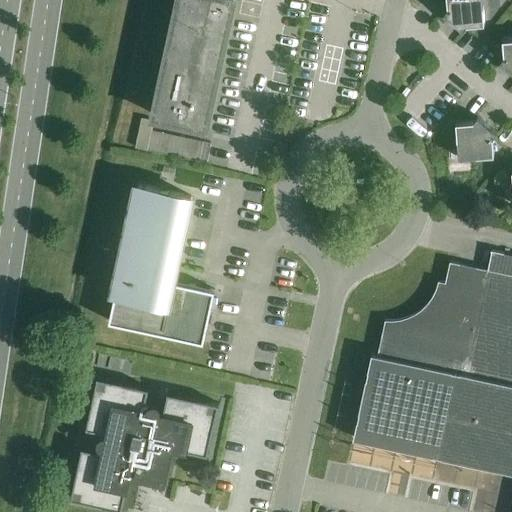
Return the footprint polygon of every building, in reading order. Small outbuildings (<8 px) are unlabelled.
[(178,0),(154,116),(176,121),(179,125),(184,122),(206,127),(233,0),(178,0)] [(446,0),(447,9),(443,14),(463,31),(467,25),(484,24),(482,0),(446,0)] [(504,57),(499,62),(511,72),(511,38),(502,40),(504,57)] [(493,138),(497,133),(477,116),(473,121),(456,123),(459,158),(494,155),(493,138)] [(177,276),(178,275),(179,274),(179,273),(179,272),(179,271),(179,270),(179,269),(178,268),(177,268),(176,267),(191,196),(139,185),(109,322),(204,342),(215,290),(173,281),(174,277),(176,276),(177,276)] [(455,372),(437,457),(511,472),(511,511),(511,254),(492,250),(488,270),(466,374),(455,372)] [(358,440),(437,457),(455,372),(466,374),(488,270),(450,261),(445,282),(438,280),(437,285),(436,288),(435,290),(433,294),(432,297),(431,299),(428,303),(424,306),(422,308),(418,311),(416,313),(414,314),(412,315),(410,316),(405,318),(400,319),(395,320),(390,320),(385,320),(378,355),(372,353),(353,439),(358,440)] [(100,445),(101,446),(102,447),(104,448),(103,452),(82,447),(71,499),(119,509),(122,510),(130,474),(143,477),(165,482),(172,447),(208,455),(219,403),(168,392),(163,413),(159,413),(159,411),(159,410),(159,409),(158,408),(158,407),(157,406),(156,406),(154,405),(153,405),(152,406),(151,406),(150,407),(149,408),(148,409),(148,410),(144,409),(149,388),(97,377),(86,428),(107,433),(106,437),(105,437),(104,437),(102,437),(101,438),(100,439),(100,440),(99,440),(99,441),(99,442),(99,443),(99,444),(100,445)]
